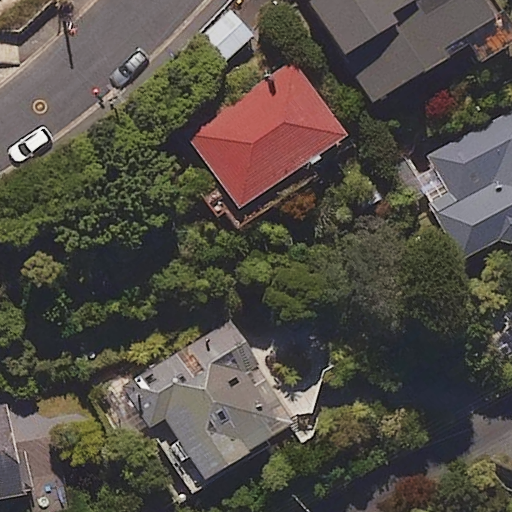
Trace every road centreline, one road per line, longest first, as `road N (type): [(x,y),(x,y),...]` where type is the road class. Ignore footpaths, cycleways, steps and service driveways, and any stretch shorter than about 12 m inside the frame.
road 1 (residential): [(304,511),(511,403)]
road 2 (residential): [(0,130),(151,0)]
